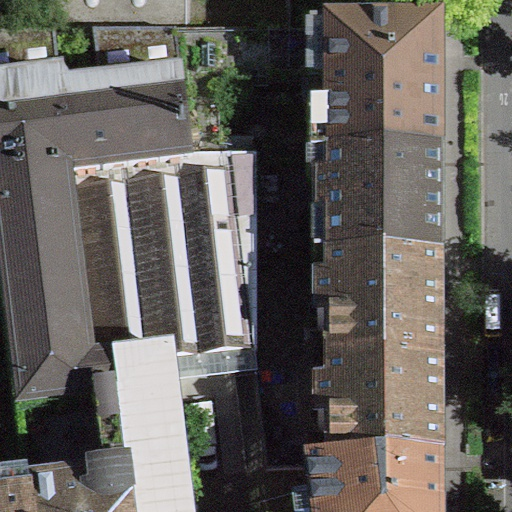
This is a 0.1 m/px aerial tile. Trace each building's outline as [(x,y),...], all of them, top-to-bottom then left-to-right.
[(43,0),(43,37),(43,39),(174,37),(188,37),(188,34),(187,0),(43,0)] [(287,35),(287,33),(287,0),(187,0),(188,34),(188,37),(287,35)] [(328,77),(328,114),(329,163),(439,162),(438,129),(438,32),(438,31),(433,31),(433,32),(333,34),(333,33),(328,33),(328,34),(287,35),(188,37),(174,37),(189,163),(240,163),(240,161),(238,116),(219,116),(219,85),(268,84),(268,80),(288,80),(288,77),(328,77)] [(27,486),(30,511),(189,511),(174,385),(172,363),(252,354),(254,353),(254,263),(254,163),(240,163),(189,163),(174,37),(43,39),(0,39),(0,261),(9,335),(15,388),(21,433),(27,486)] [(317,224),(329,224),(329,263),(439,262),(439,235),(439,162),(329,163),(329,184),(317,184),(317,185),(317,224)] [(329,369),(439,368),(439,342),(439,262),(329,263),(329,285),(317,285),(318,329),(329,329),(329,369)] [(439,468),(440,468),(440,441),(439,368),(329,369),(329,389),(318,389),(318,429),(330,429),(330,465),(330,468),(439,468)] [(439,511),(439,468),(330,468),(307,468),(312,504),(294,506),(294,511),(439,511)] [(0,511),(30,511),(27,486),(25,487),(24,487),(26,505),(1,508),(0,502),(0,511)]
